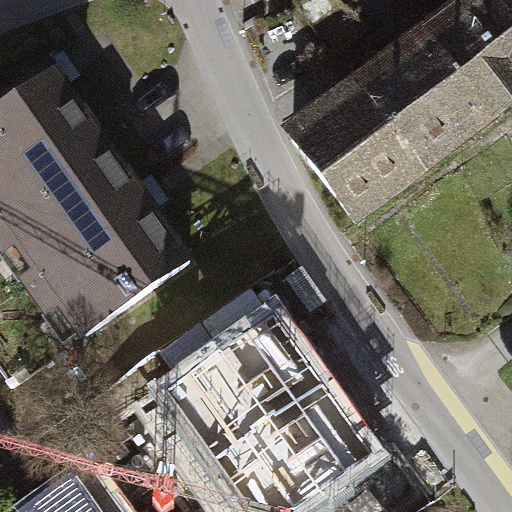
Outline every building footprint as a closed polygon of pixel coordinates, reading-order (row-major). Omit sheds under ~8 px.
[(511,103),(511,60),(463,0),(447,0),(399,38),(474,134),(511,103)] [(511,0),(463,0),(511,60),(511,0)] [(433,173),(474,134),(399,38),(353,73),(433,173)] [(58,67),(0,109),(0,239),(121,152),(58,67)] [(353,73),(288,129),(362,226),(433,173),(353,73)] [(190,251),(121,152),(0,239),(0,242),(70,336),(190,251)] [(274,316),(142,409),(215,511),(290,511),(373,454),(274,316)] [(134,511),(92,453),(12,511),(134,511)]
